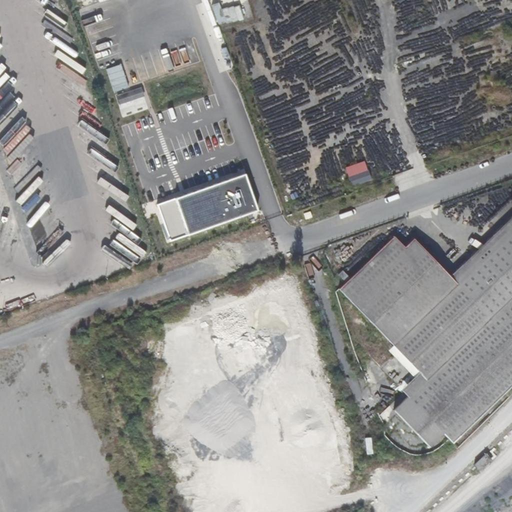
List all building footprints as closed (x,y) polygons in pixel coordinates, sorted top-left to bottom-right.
[(88,0),(79,4),(88,23),(104,16),(97,0),(88,0)] [(201,166),(187,114),(194,112),(188,90),(120,109),(126,132),(156,124),(170,174),(201,166)] [(158,204),(171,241),(258,211),(246,174),(158,204)] [(511,232),(511,220),(447,281),(453,288),(511,232)] [(406,239),(398,231),(393,235),(402,244),(406,239)] [(436,436),(442,443),(446,447),(511,384),(511,232),(453,288),(447,281),(409,243),(401,250),(390,239),(335,291),(419,383),(386,412),(420,449),(436,436)] [(499,466),(495,461),(483,472),(488,478),(499,466)] [(494,511),(499,509),(504,502),(484,480),(450,511),(494,511)]
